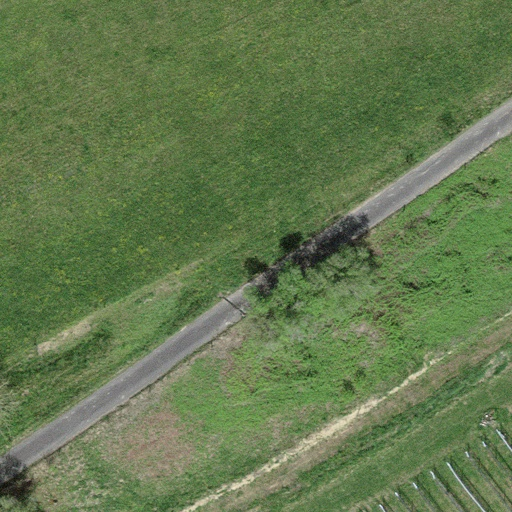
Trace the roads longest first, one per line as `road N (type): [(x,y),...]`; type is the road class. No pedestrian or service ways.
road 1 (track): [(0,472),(511,112)]
road 2 (track): [(303,511),(511,387)]
